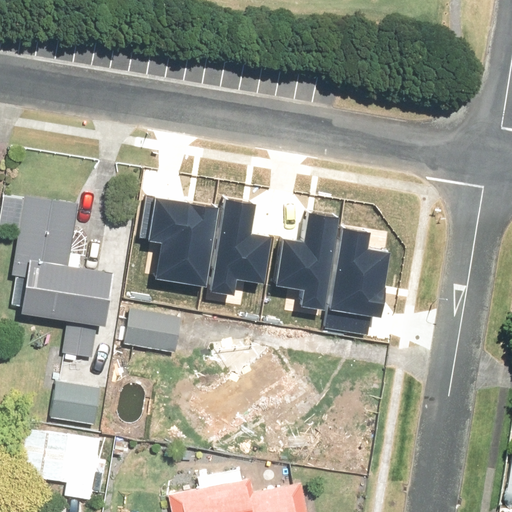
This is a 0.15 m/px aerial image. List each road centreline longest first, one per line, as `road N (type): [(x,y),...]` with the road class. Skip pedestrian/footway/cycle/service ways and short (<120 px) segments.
road 1 (residential): [(494,150),(0,75)]
road 2 (residential): [(494,150),(434,511)]
